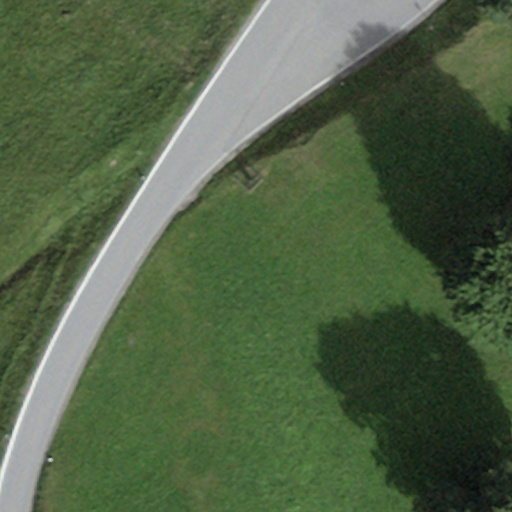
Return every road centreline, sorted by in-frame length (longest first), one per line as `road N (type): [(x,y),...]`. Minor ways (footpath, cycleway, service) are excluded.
road 1 (tertiary): [(15,511),(54,380),(95,299),(268,31)]
road 2 (residential): [(410,0),(336,34),(268,31)]
